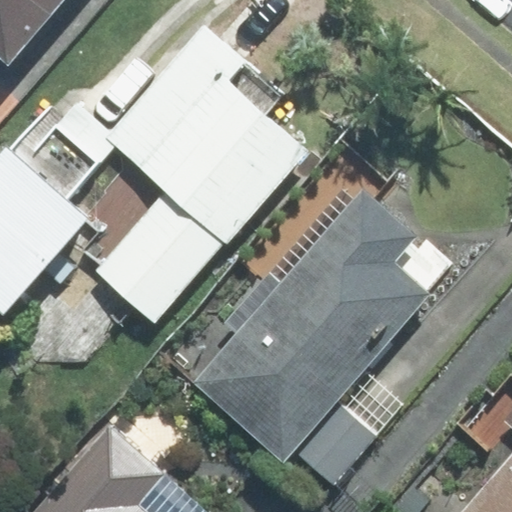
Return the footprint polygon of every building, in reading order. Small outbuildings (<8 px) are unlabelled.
[(0,0),(0,37),(23,58),(74,0),(0,0)] [(74,109),(59,95),(0,160),(0,289),(18,306),(80,238),(165,315),(321,142),(244,72),(255,60),(212,21),(119,124),(87,95),(74,109)] [(355,181),(207,341),(224,356),(206,375),(293,456),(459,277),(355,181)] [(409,447),(367,410),(318,465),(361,502),(409,447)] [(115,415),(32,511),(217,511),(223,506),(115,415)] [(511,511),(511,465),(473,511),(457,511),(436,494),(420,511),(511,511)]
